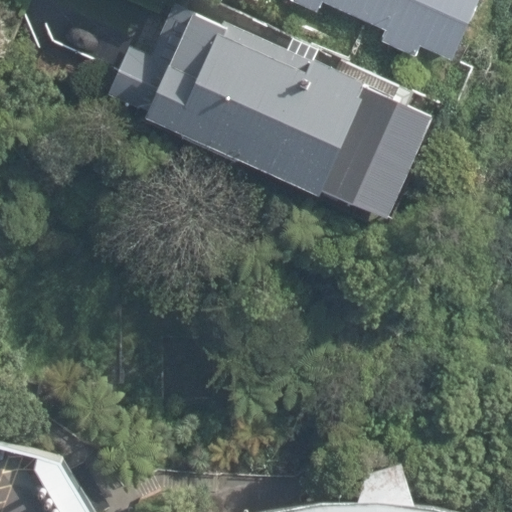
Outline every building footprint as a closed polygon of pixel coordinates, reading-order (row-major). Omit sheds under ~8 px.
[(320,8),(302,0),(291,0),(280,26),(351,57),(364,28),(320,8)] [(478,0),(302,0),(320,8),(323,0),(324,0),(382,25),(377,36),(416,53),(420,42),(454,56),(478,0)] [(223,21),(194,8),(145,110),(319,187),(321,182),(389,210),(433,110),(363,80),(366,75),(313,52),(311,56),(224,18),(223,21)] [(116,308),(123,423),(244,416),(237,300),(116,308)] [(0,511),(92,511),(91,509),(112,499),(75,436),(59,449),(0,434),(0,511)] [(504,511),(497,509),(462,501),(438,497),(415,495),(410,479),(402,455),(365,467),(362,478),(358,493),(330,493),(307,496),(275,502),(262,505),(238,511),(215,511),(212,504),(192,511),(504,511)]
